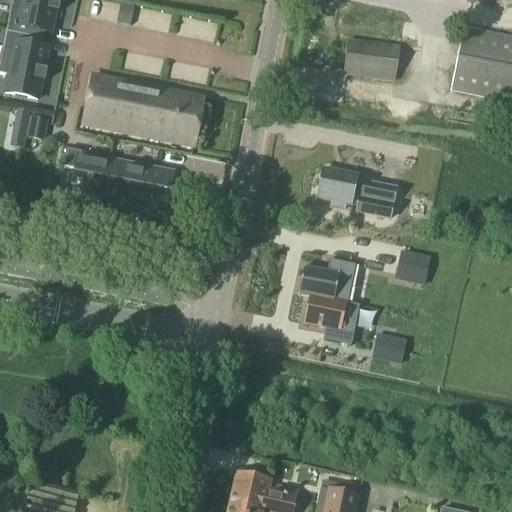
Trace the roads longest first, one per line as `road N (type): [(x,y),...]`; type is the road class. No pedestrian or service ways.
road 1 (tertiary): [(216,342),(282,0)]
road 2 (tertiary): [(216,342),(0,300)]
road 3 (tertiary): [(186,511),(216,342)]
